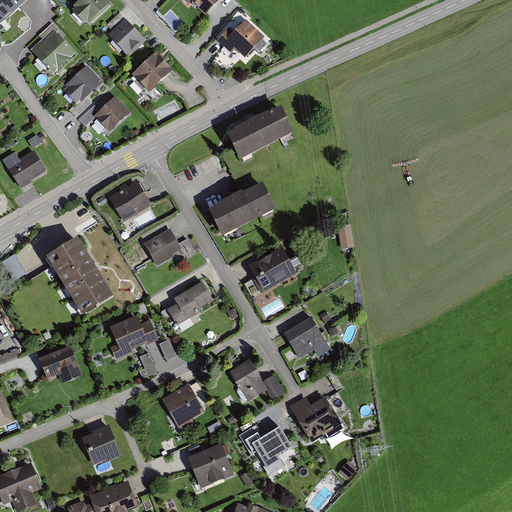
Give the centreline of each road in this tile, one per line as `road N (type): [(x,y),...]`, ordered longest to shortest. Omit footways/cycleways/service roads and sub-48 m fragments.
road 1 (residential): [(257,328),(182,371),(0,449)]
road 2 (tertiary): [(466,0),(225,110)]
road 3 (residential): [(257,328),(150,149)]
road 4 (residential): [(2,61),(90,183)]
road 5 (residential): [(131,0),(225,110)]
